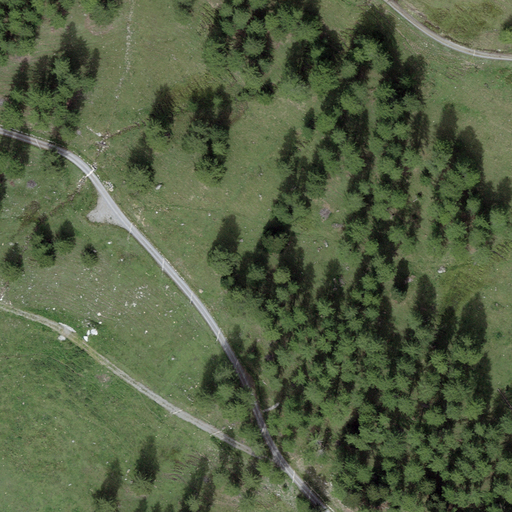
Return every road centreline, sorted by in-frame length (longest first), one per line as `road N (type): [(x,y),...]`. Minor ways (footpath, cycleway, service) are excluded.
road 1 (track): [(0,125),(86,168),(213,324),(293,472),(333,511)]
road 2 (track): [(511,49),(451,36),(400,0)]
